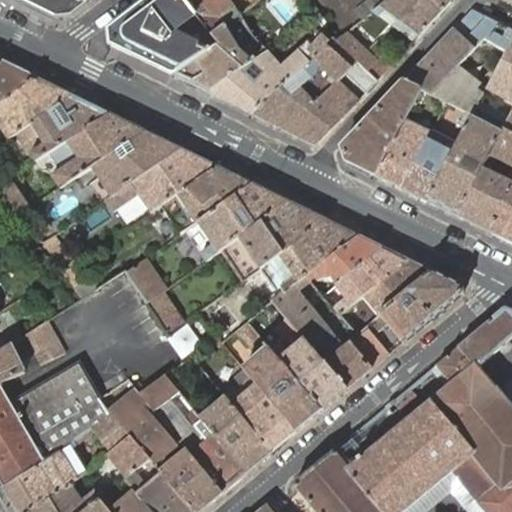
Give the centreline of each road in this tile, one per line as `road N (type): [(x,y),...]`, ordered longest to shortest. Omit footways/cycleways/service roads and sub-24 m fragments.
road 1 (residential): [(504,275),(490,297),(270,484)]
road 2 (secondary): [(61,57),(313,181)]
road 3 (residential): [(470,0),(328,147),(313,181)]
road 4 (secondary): [(313,181),(504,275)]
